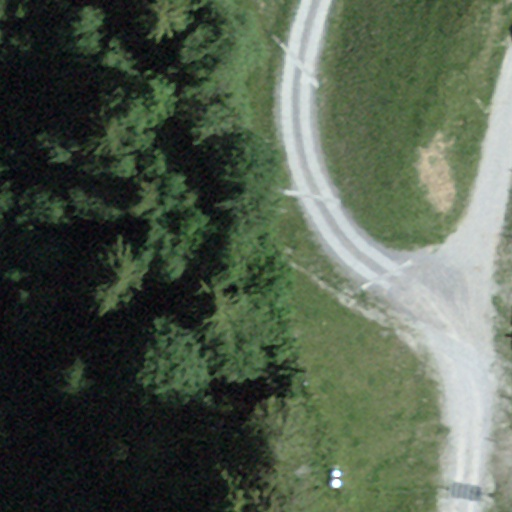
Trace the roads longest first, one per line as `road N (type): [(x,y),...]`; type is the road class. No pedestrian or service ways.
road 1 (track): [(452,299),(378,286),(324,214),(299,128),(298,36),(310,0)]
road 2 (track): [(511,86),(452,299)]
road 3 (track): [(467,511),(479,407),(452,299)]
